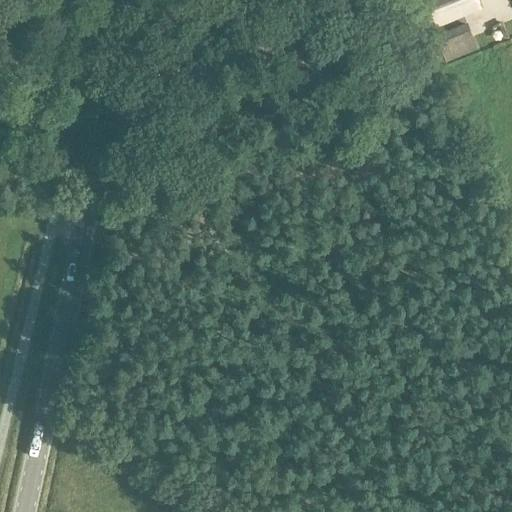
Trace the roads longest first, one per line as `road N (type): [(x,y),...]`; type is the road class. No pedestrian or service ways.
road 1 (tertiary): [(23,511),(130,0)]
road 2 (track): [(237,0),(98,147),(0,105)]
